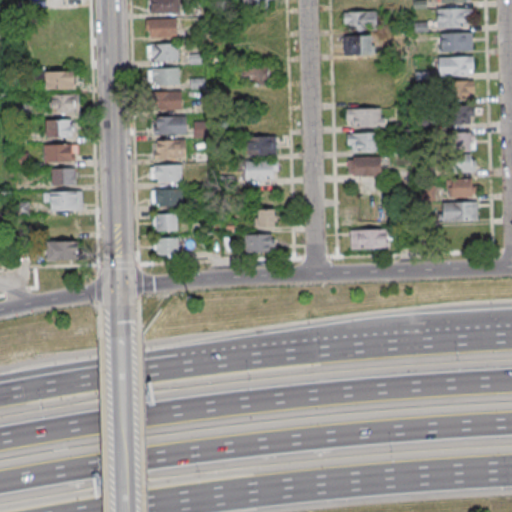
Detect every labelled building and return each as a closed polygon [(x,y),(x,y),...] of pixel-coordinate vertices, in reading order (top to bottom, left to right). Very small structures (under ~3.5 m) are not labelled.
[(150,0),(151,13),(179,13),(179,0),(150,0)] [(242,0),(242,9),(268,9),(267,0),(242,0)] [(437,7),(437,26),(467,26),(467,18),(470,18),(470,7),(437,7)] [(343,29),(376,29),(376,11),(343,11),(343,29)] [(176,19),(145,19),(145,37),(176,37),(176,19)] [(76,39),(76,22),(49,22),(49,39),(76,39)] [(472,32),(441,32),(441,51),(472,51),(472,32)] [(343,35),(343,54),(371,54),(371,35),(343,35)] [(178,60),(178,44),(148,44),(148,60),(178,60)] [(437,75),(473,75),(473,56),(437,56),(437,75)] [(269,65),(241,65),(241,83),(269,83),(269,65)] [(148,67),(148,84),(179,84),(179,67),(148,67)] [(74,89),(74,72),(44,72),(44,89),(74,89)] [(474,80),(452,80),(452,97),(474,97),(474,80)] [(181,91),(153,91),(153,109),(181,109),(181,91)] [(79,113),(79,95),(51,95),(51,113),(79,113)] [(445,124),(474,124),(474,106),(445,106),(445,124)] [(384,108),(346,108),(346,127),(384,127),(384,108)] [(186,117),(154,117),(154,134),(186,134),(186,117)] [(71,136),(71,120),(47,120),(47,136),(71,136)] [(382,151),(382,132),(347,132),(347,151),(382,151)] [(474,133),(451,133),(451,172),(474,172),(474,133)] [(276,136),(247,136),(247,155),(276,155),(276,136)] [(186,140),(152,140),(152,159),(186,159),(186,140)] [(42,143),(42,161),(75,161),(75,143),(42,143)] [(348,176),(381,176),(381,157),(348,157),(348,176)] [(244,179),(277,179),(277,160),(244,160),(244,179)] [(151,165),(151,182),(181,182),(181,165),(151,165)] [(76,167),(52,167),(52,185),(76,185),(76,167)] [(447,180),(447,198),(472,198),(472,180),(447,180)] [(153,189),(153,207),(183,207),(183,189),(153,189)] [(50,190),(50,210),(82,210),(82,190),(50,190)] [(442,203),(442,221),(477,221),(477,203),(442,203)] [(354,222),(380,222),(380,205),(354,205),(354,222)] [(274,226),(274,209),(256,209),(256,226),(274,226)] [(178,214),(154,214),(154,232),(178,232),(178,214)] [(351,248),(387,248),(387,230),(351,230),(351,248)] [(246,234),(246,251),(273,251),(273,234),(246,234)] [(178,257),(178,239),(155,239),(155,257),(178,257)] [(80,261),(80,241),(46,241),(46,261),(80,261)]
